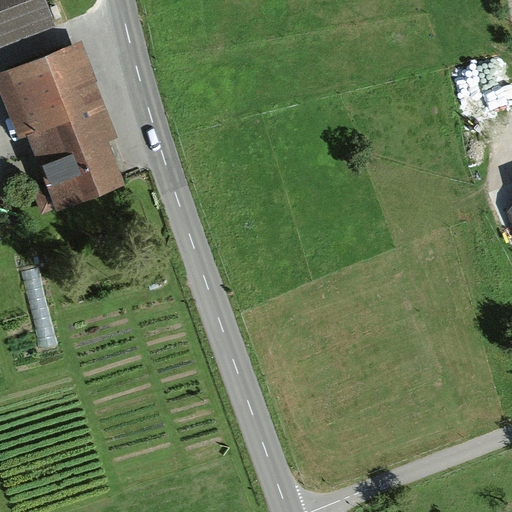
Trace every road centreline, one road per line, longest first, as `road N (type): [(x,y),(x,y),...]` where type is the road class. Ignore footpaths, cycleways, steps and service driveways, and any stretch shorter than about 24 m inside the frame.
road 1 (tertiary): [(286,511),(184,227),(117,0)]
road 2 (residential): [(511,433),(299,511)]
